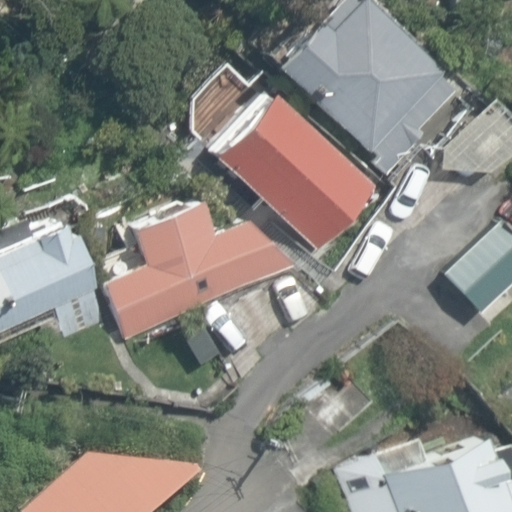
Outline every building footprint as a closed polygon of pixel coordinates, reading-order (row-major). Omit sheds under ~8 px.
[(355,156),(377,175),(412,134),(411,132),(448,88),(428,71),(434,63),(359,0),(314,0),(261,63),(361,147),(355,156)] [(197,153),(307,252),(370,182),(260,83),(197,153)] [(429,169),(479,172),(511,137),(511,122),(478,90),(428,142),(429,169)] [(95,278),(120,337),(286,267),(232,215),(201,229),(186,196),(118,225),(134,261),(95,278)] [(0,325),(48,305),(61,335),(100,319),(85,285),(93,282),(72,233),(63,236),(51,209),(13,225),(10,217),(0,220),(0,325)] [(435,270),(472,308),(511,269),(511,235),(492,215),(435,270)] [(325,471),(340,511),(511,511),(511,500),(503,478),(510,475),(496,438),(479,445),(474,433),(375,470),(369,455),(325,471)] [(13,511),(145,511),(186,474),(75,455),(13,511)]
